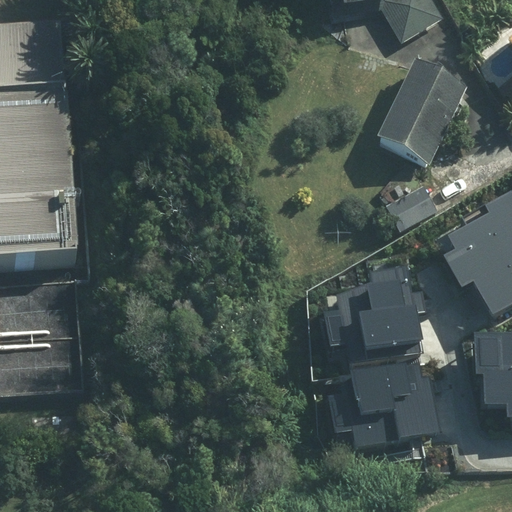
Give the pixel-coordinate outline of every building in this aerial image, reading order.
[(353,17),(379,12),(401,49),(442,26),(427,0),(321,0),(328,30),(354,24),(353,17)] [(49,28),(0,31),(0,276),(67,271),(49,28)] [(511,46),(500,56),(511,71),(511,46)] [(408,69),(371,149),(426,174),(463,94),(408,69)] [(454,257),(445,262),(461,291),(477,282),(495,316),(511,307),(511,194),(485,209),(489,217),(445,240),(454,257)] [(344,347),(349,367),(422,350),(403,271),(370,279),(373,291),(335,300),(337,308),(321,312),(330,351),(344,347)] [(511,337),(471,339),(473,380),(484,380),(485,413),(508,412),(508,424),(511,423),(511,337)] [(355,435),(358,449),(442,430),(427,364),(339,384),(341,395),(328,398),(337,439),(355,435)]
